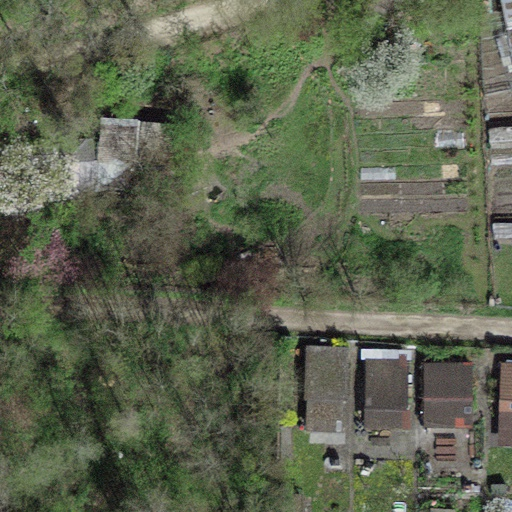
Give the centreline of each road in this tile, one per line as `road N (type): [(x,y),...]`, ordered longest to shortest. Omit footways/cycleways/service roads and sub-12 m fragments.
road 1 (track): [(0,317),(511,327)]
road 2 (track): [(280,0),(0,81)]
